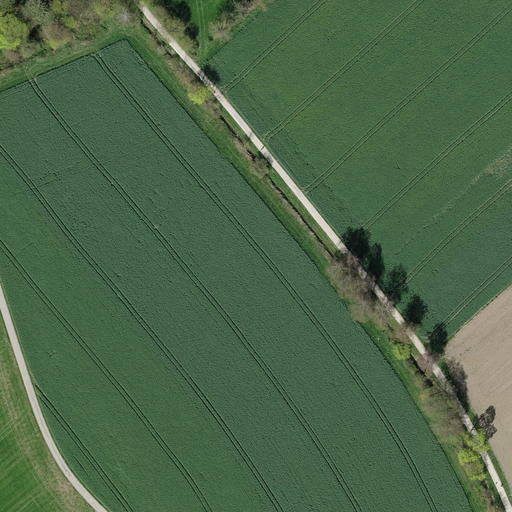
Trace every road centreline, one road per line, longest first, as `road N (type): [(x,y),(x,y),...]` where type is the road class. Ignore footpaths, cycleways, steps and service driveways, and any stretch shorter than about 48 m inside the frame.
road 1 (track): [(508,511),(421,347),(137,0)]
road 2 (track): [(0,292),(42,429),(102,511)]
